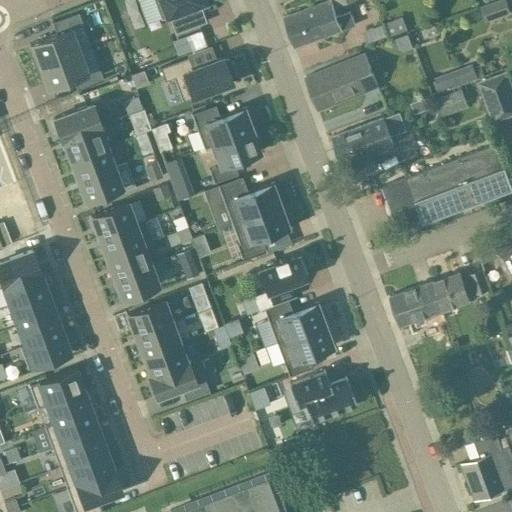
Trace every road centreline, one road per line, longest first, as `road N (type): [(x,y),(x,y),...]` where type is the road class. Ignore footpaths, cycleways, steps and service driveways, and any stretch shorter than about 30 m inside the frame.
road 1 (residential): [(248,422),(149,456),(0,56)]
road 2 (residential): [(352,267),(256,0)]
road 3 (residential): [(446,511),(352,267)]
road 4 (residential): [(352,267),(511,206)]
